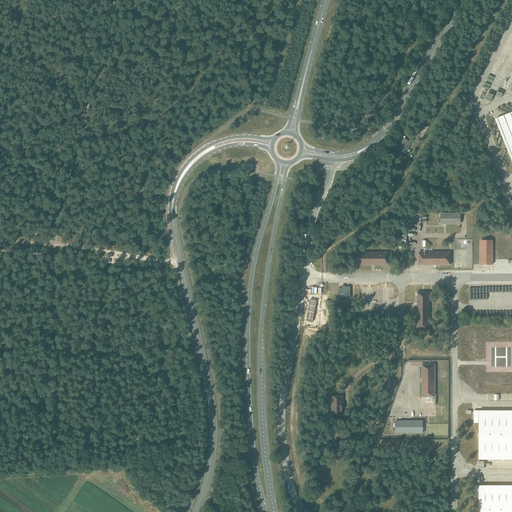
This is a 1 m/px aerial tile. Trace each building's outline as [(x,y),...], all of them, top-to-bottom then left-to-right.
[(511,112),(495,119),(511,161),(511,112)] [(404,139),(398,149),(406,153),(411,143),(412,143),(414,140),(408,137),(407,140),(404,139)] [(460,223),(460,214),(448,214),(448,213),(446,213),(446,214),(440,214),(439,216),(441,216),(441,224),(460,223)] [(480,258),(480,264),(485,264),(487,264),(492,264),(493,240),(480,240),(480,258)] [(357,252),(357,265),(371,265),(374,265),(389,265),(389,252),(357,252)] [(419,252),(419,265),(433,264),(436,264),(450,264),(450,252),(426,252),(425,252),(419,252)] [(338,297),(350,297),(350,287),(341,287),(341,288),(338,288),(338,297)] [(429,292),(417,292),(417,330),(430,330),(430,295),(433,295),(433,293),(430,293),(429,292)] [(316,301),(312,300),(310,299),(306,321),(308,321),(312,322),(316,301)] [(422,383),(422,397),(435,397),(434,365),(422,365),(422,379),(422,383)] [(331,415),(343,415),(343,396),(331,396),(331,415)] [(474,410),(474,423),(479,423),(479,434),(479,459),(511,459),(511,410),(479,410),(474,410)] [(396,423),(396,427),(396,433),(422,433),(422,421),(411,421),(408,421),(396,421),(396,423)] [(473,485),(473,498),(478,498),(478,509),(477,511),(511,511),(511,485),(479,485),(473,485)]
